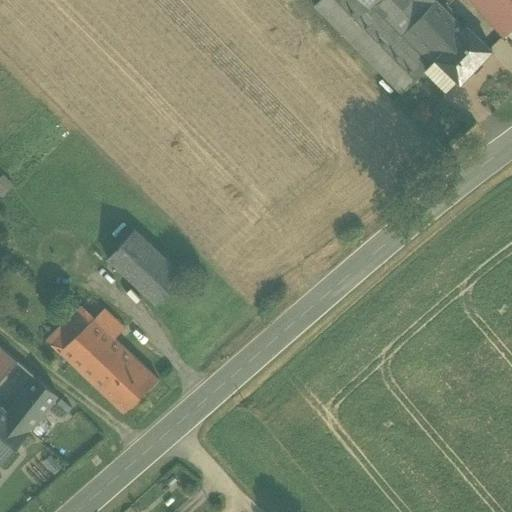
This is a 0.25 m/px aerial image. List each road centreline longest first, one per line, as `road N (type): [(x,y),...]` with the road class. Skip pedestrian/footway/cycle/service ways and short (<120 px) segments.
road 1 (secondary): [(76,511),(511,143)]
road 2 (track): [(0,333),(145,451)]
